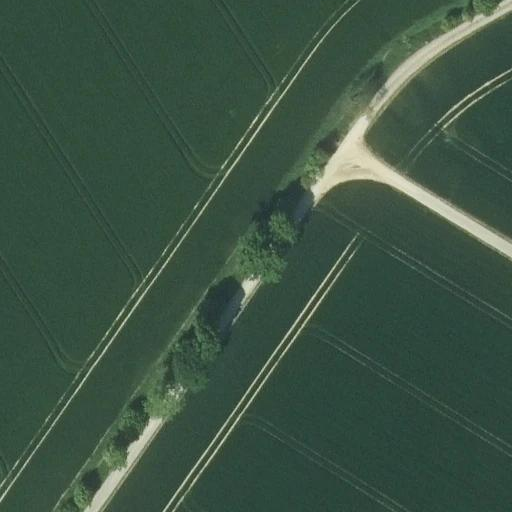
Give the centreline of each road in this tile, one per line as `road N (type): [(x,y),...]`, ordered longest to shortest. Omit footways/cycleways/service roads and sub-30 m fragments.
road 1 (track): [(91,511),(345,146),(511,250)]
road 2 (track): [(511,0),(411,61),(345,146)]
